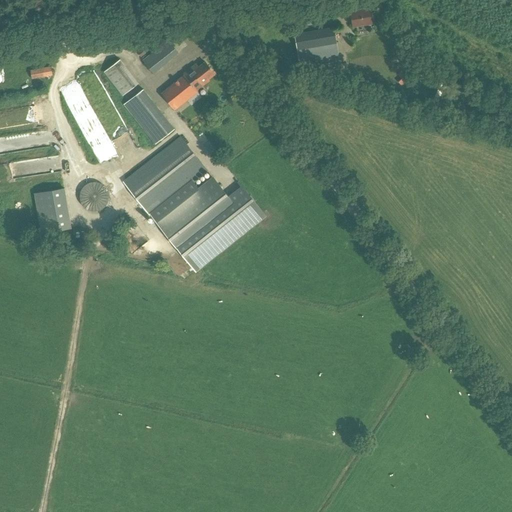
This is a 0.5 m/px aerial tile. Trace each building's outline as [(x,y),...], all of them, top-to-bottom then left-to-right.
[(370,31),(369,23),(372,23),(369,8),(350,12),(353,26),(356,26),(357,33),(370,31)] [(301,70),(340,63),(334,28),(295,34),(301,70)] [(167,41),(143,61),(154,74),(179,53),(167,41)] [(114,61),(102,70),(117,92),(130,83),(114,61)] [(161,93),(174,110),(198,92),(196,90),(202,85),(203,86),(209,81),(209,80),(215,75),(205,61),(196,68),(195,66),(183,75),(183,76),(161,93)] [(32,79),(48,76),(52,76),(51,67),(30,70),(32,79)] [(124,105),(155,145),(175,129),(165,116),(153,126),(141,111),(154,102),(144,89),(124,105)] [(207,170),(180,137),(123,182),(150,215),(150,214),(151,215),(191,184),(207,170)] [(221,169),(217,171),(222,181),(233,175),(228,165),(221,169)] [(151,215),(195,271),(265,215),(239,183),(238,183),(241,187),(228,197),(213,178),(197,191),(191,184),(151,215)] [(91,211),(94,211),(98,211),(101,210),(103,209),(105,207),(106,205),(108,203),(109,199),(109,197),(109,194),(108,192),(107,189),(105,186),(103,185),(101,183),(97,182),(94,182),(92,182),(89,183),(87,184),(84,186),(82,189),(81,192),(80,194),(80,197),(80,199),(81,202),(82,204),(84,207),(86,209),(88,210),(91,211)]
